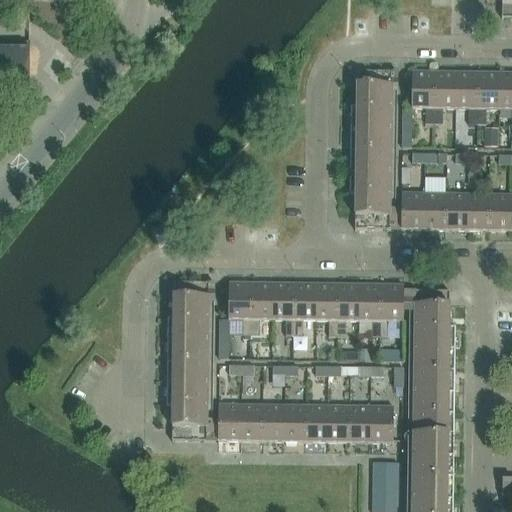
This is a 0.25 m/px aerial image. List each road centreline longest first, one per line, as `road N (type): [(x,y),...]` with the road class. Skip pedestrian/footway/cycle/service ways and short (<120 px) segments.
road 1 (residential): [(315,258),(320,75),(349,49),(461,47)]
road 2 (residential): [(132,417),(133,306),(148,268),(188,257),(315,258)]
road 3 (residential): [(481,511),(483,261)]
road 4 (unclassified): [(0,194),(119,49),(136,0)]
road 5 (residential): [(315,258),(483,261)]
